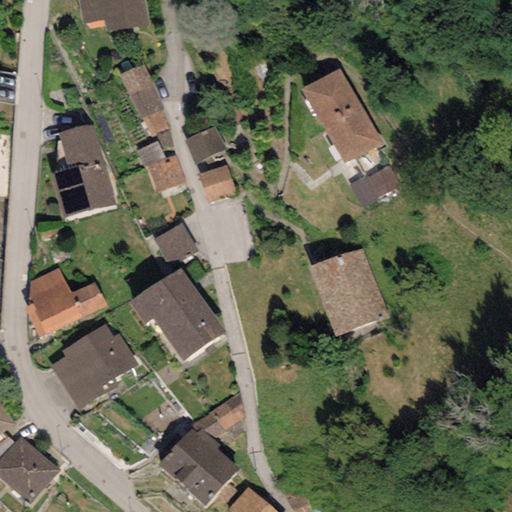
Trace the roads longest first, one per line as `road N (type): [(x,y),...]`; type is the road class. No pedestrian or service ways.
road 1 (tertiary): [(34,0),(18,364),(55,432),(140,511)]
road 2 (residential): [(216,261),(177,130),(163,0)]
